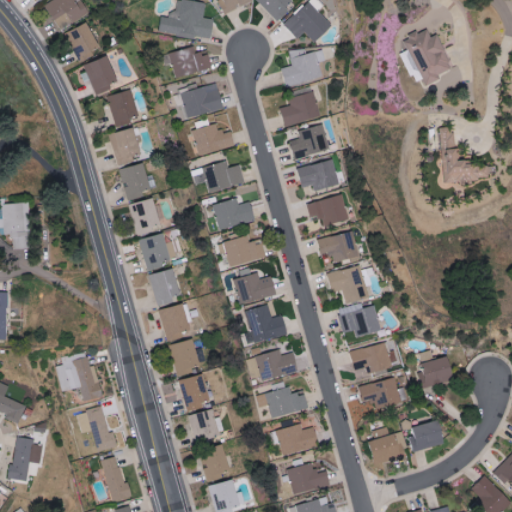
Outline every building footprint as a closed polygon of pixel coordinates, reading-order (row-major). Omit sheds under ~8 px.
[(91,14),(84,1),(78,4),(75,0),(54,0),(47,4),(61,30),(91,14)] [(159,32),(212,41),(216,20),(204,18),(206,3),(187,0),(176,0),(173,19),(162,17),(159,32)] [(226,14),(256,0),(225,0),(220,2),(226,14)] [(297,3),(294,0),(258,0),(277,21),(297,3)] [(305,32),(317,43),(334,25),(319,11),(325,5),(320,0),(310,0),(286,26),(299,38),(305,32)] [(425,86),(442,79),(440,75),(453,69),(439,35),(432,37),(428,29),(406,38),(425,86)] [(175,78),(213,69),(209,51),(197,55),(195,47),(169,53),(175,78)] [(290,52),(293,66),(283,68),(287,86),(324,78),(320,62),(327,61),(324,50),(307,54),(306,48),(290,52)] [(84,65),(86,73),(82,74),(85,83),(91,81),(95,92),(120,84),(111,56),(84,65)] [(184,104),(188,119),(225,109),(218,83),(179,94),(181,104),(184,104)] [(116,127),(133,122),(132,118),(140,116),(133,90),(107,96),(116,127)] [(321,120),(316,93),(291,97),(292,106),(282,107),(285,126),(321,120)] [(236,147),(232,130),(218,133),(216,124),(192,130),(197,155),(236,147)] [(295,158),(331,151),(326,125),(299,130),(301,139),(292,140),(295,158)] [(439,128),(440,151),(444,151),(446,183),(489,181),(488,163),(468,164),(468,160),(457,161),(455,127),(439,128)] [(118,165),(134,161),(133,156),(142,154),(136,128),(110,134),(118,165)] [(316,191),(340,185),(334,160),(299,168),(303,187),(315,185),(316,191)] [(246,184),(241,165),(229,168),(227,162),(191,170),(195,185),(206,182),(209,193),(246,184)] [(129,186),(125,188),(129,201),(144,196),(143,192),(151,190),(143,163),(124,169),(129,186)] [(311,218),(322,216),(324,226),(349,221),(344,196),(308,203),(311,218)] [(162,225),(156,198),(129,204),(135,230),(162,225)] [(220,231),(257,220),(251,201),(239,205),(237,198),(212,206),(220,231)] [(13,250),(29,249),(28,203),(0,203),(0,227),(4,227),(4,235),(13,235),(13,250)] [(361,257),(354,231),(318,240),(322,255),(332,253),(335,263),(361,257)] [(168,233),(140,240),(147,268),(175,261),(168,233)] [(267,258),(263,244),(253,246),(250,235),(217,244),(220,254),(226,253),(230,269),(267,258)] [(334,293),(343,290),(347,305),(371,297),(361,264),(329,274),(334,293)] [(158,305),(183,298),(175,268),(150,275),(158,305)] [(243,277),(233,280),(241,305),(278,294),(272,276),(261,279),(259,273),(252,275),(250,268),(241,270),(243,277)] [(0,339),(8,340),(9,292),(0,292),(0,339)] [(165,337),(191,333),(187,305),(161,309),(165,337)] [(289,335),(285,315),(272,318),(269,305),(243,311),(250,344),(289,335)] [(382,331),(376,305),(339,315),(344,334),(355,331),(356,338),(382,331)] [(171,345),(179,376),(194,372),(193,368),(202,366),(195,339),(171,345)] [(351,352),(355,370),(367,367),(368,374),(399,366),(395,350),(389,351),(387,343),(351,352)] [(299,372),(294,352),(282,355),(280,350),(254,356),(261,382),(299,372)] [(428,385),(455,380),(451,357),(434,360),(433,351),(422,353),(428,385)] [(81,387),(86,403),(104,399),(95,365),(90,366),(86,352),(62,358),(64,365),(57,367),(63,392),(81,387)] [(213,400),(206,374),(179,381),(188,412),(205,407),(204,403),(213,400)] [(398,390),(396,379),(359,386),(362,402),(375,399),(377,408),(407,402),(404,388),(398,390)] [(310,409),(306,393),(293,396),(291,387),(285,388),(284,382),(272,385),(273,392),(257,396),(260,408),(269,405),(272,419),(310,409)] [(0,410),(8,414),(6,418),(19,423),(26,406),(11,400),(15,390),(0,383),(0,410)] [(110,433),(103,407),(79,413),(84,431),(93,429),(98,452),(118,446),(115,432),(110,433)] [(197,443),(222,436),(215,409),(190,416),(197,443)] [(416,452),(447,443),(440,420),(409,429),(416,452)] [(302,431),(300,425),(276,431),(282,456),(320,447),(316,427),(302,431)] [(405,458),(398,433),(390,435),(388,428),(373,432),(375,441),(371,442),(377,465),(405,458)] [(36,439),(17,437),(12,479),(28,481),(31,462),(41,464),(44,446),(35,445),(36,439)] [(223,479),(222,474),(232,472),(228,453),(204,458),(209,482),(223,479)] [(511,455),(493,472),(505,486),(511,482),(511,483),(511,455)] [(113,503),(133,498),(129,482),(124,483),(117,456),(102,460),(113,503)] [(294,496),(332,486),(328,471),(317,474),(314,463),(304,466),(302,459),(295,461),(297,467),(287,470),(294,496)] [(488,511),(501,511),(511,504),(486,476),(472,489),(479,498),(477,499),(488,511)] [(244,505),(237,479),(209,487),(216,511),(234,511),(233,508),(244,505)] [(297,506),(298,511),(337,511),(335,504),(329,505),(326,497),(297,506)]
